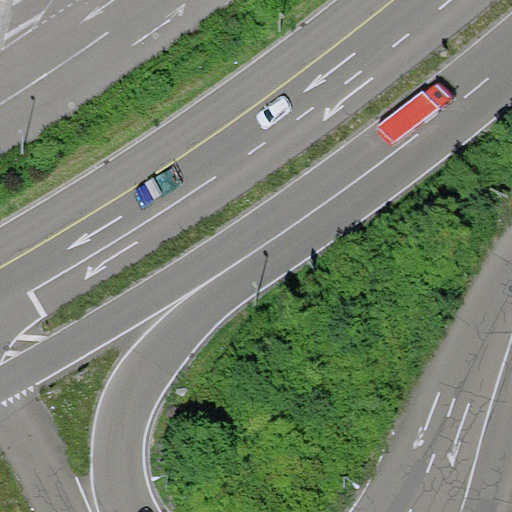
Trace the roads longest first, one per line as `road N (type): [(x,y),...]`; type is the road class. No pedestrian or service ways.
road 1 (secondary): [(430,0),(92,242),(0,287)]
road 2 (unclassified): [(129,511),(116,483),(118,429),(134,381),(330,196)]
road 3 (secondary): [(0,380),(330,196)]
road 4 (secondary): [(330,196),(511,58)]
road 5 (unclassified): [(511,315),(472,407),(450,511)]
